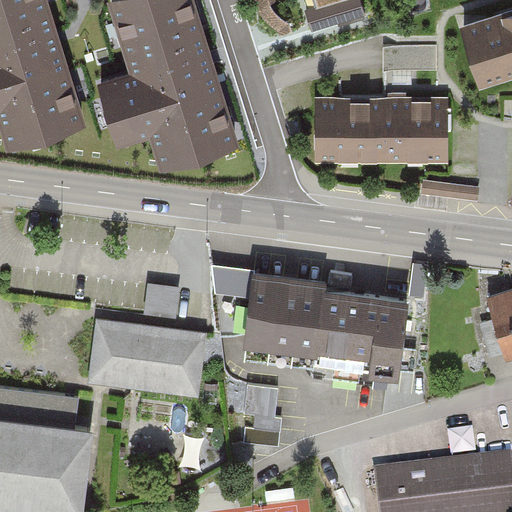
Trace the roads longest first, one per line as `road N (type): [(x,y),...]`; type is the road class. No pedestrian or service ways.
road 1 (residential): [(511,388),(310,446),(244,482)]
road 2 (tertiary): [(280,215),(0,179)]
road 3 (tertiary): [(511,245),(280,215)]
road 4 (residential): [(229,0),(280,162),(280,215)]
